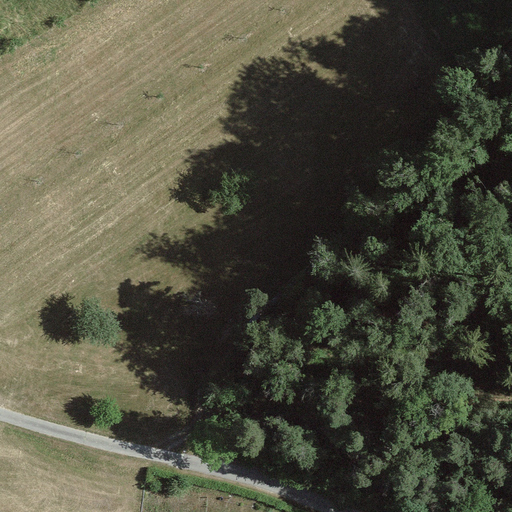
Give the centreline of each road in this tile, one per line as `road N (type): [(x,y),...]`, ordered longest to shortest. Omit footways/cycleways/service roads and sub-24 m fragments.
road 1 (track): [(163,456),(233,319),(373,190),(511,37)]
road 2 (unclassified): [(343,511),(213,468),(0,413)]
road 3 (track): [(511,391),(305,396),(181,421)]
